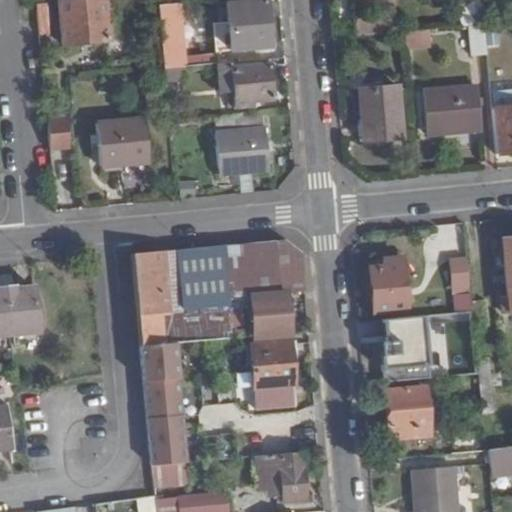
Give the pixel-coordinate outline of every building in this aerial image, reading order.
[(106,44),(102,0),(55,5),(59,47),(106,44)] [(469,27),(478,26),(459,0),(444,0),(462,28),(469,27)] [(226,5),(230,47),(232,64),(268,61),(266,33),(263,2),(226,5)] [(174,5),(158,6),(164,71),(187,69),(217,67),(226,65),(225,57),(179,60),(174,5)] [(353,20),(353,35),(383,33),(382,18),(353,20)] [(486,56),(483,27),(478,26),(469,27),(471,57),(486,56)] [(403,32),(404,46),(428,45),(428,30),(403,32)] [(230,64),(226,65),(217,67),(220,97),(232,96),(235,111),(256,108),(255,102),(273,101),(268,65),(230,68),(230,64)] [(187,69),(164,71),(165,84),(187,82),(187,69)] [(54,74),(42,75),(45,118),(59,117),(54,74)] [(479,128),(475,86),(421,91),(425,133),(479,128)] [(361,141),(400,139),(395,88),(357,90),(361,141)] [(511,104),(490,106),(495,152),(511,150),(511,104)] [(45,118),(49,147),(65,146),(63,116),(59,117),(45,118)] [(266,171),(262,117),(216,121),(217,131),(214,133),(219,176),(266,171)] [(97,125),(102,165),(148,161),(144,121),(97,125)] [(497,314),(511,313),(511,239),(496,241),(496,255),(502,255),(507,301),(497,302),(497,314)] [(131,254),(140,346),(171,344),(250,336),(285,333),(288,333),(284,292),(304,291),(301,255),(285,240),(131,254)] [(372,310),(405,308),(401,258),(383,259),(383,266),(368,267),(372,310)] [(469,285),(466,259),(451,261),(453,287),(469,285)] [(15,285),(6,286),(11,335),(40,332),(35,289),(15,290),(15,285)] [(457,317),(472,316),(469,285),(453,287),(457,317)] [(0,335),(11,335),(6,286),(0,286),(0,335)] [(484,301),(473,302),(474,324),(486,323),(484,301)] [(427,313),(385,316),(388,364),(430,362),(427,313)] [(286,342),(285,333),(250,336),(251,344),(248,345),(254,409),(294,406),(291,364),(296,364),(294,342),(286,342)] [(140,346),(151,465),(183,462),(171,344),(140,346)] [(477,359),(478,374),(482,411),(492,411),(487,358),(477,359)] [(402,429),(403,437),(427,436),(422,387),(382,391),(385,430),(402,429)] [(4,405),(0,405),(0,451),(11,449),(4,405)] [(454,432),(456,452),(486,449),(484,430),(454,432)] [(511,447),(489,450),(493,479),(511,476),(511,447)] [(305,500),(301,452),(257,456),(259,487),(270,486),(271,494),(282,493),(282,501),(305,500)] [(415,511),(414,511),(460,511),(456,466),(419,469),(421,511),(415,511)] [(226,511),(225,494),(176,498),(177,511),(226,511)] [(162,496),(154,497),(156,511),(164,511),(162,499),(162,496)] [(177,511),(176,498),(162,499),(164,511),(177,511)]
